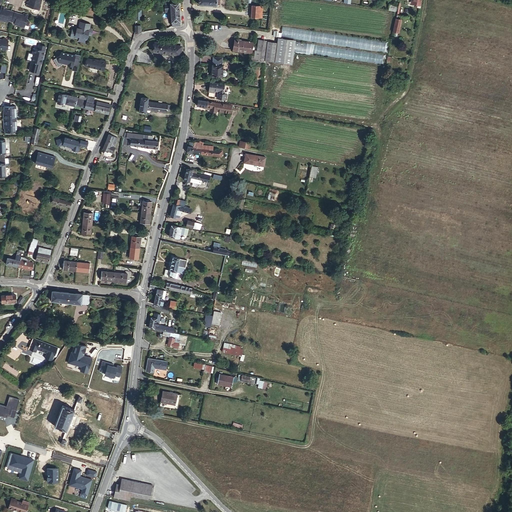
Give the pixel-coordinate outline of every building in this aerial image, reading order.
[(40,0),(28,0),(28,4),(27,4),(25,9),(39,13),(41,8),(40,8),(41,2),(40,1),(40,0)] [(180,0),(174,0),(174,3),(165,4),(165,12),(172,12),(173,23),(180,23),(180,0)] [(12,24),(15,14),(6,12),(6,10),(2,10),(0,18),(0,25),(2,26),(2,24),(8,26),(9,24),(12,24)] [(23,16),(15,14),(12,24),(15,25),(14,27),(20,28),(20,30),(24,31),(28,16),(24,14),(23,16)] [(396,19),(393,32),(398,33),(401,20),(396,19)] [(137,35),(140,34),(141,27),(137,27),(134,26),(133,37),(135,36),(137,35)] [(72,33),(70,40),(75,41),(76,39),(78,40),(87,42),(88,39),(91,39),(93,33),(90,32),(91,28),(86,27),(85,29),(80,27),(79,31),(77,31),(77,34),(72,33)] [(273,44),(270,63),(287,66),(290,42),(274,39),(273,44)] [(229,41),(227,52),(246,54),(247,44),(229,41)] [(174,55),(176,45),(154,42),(153,53),(174,55)] [(248,59),(247,62),(259,64),(260,42),(255,42),(253,53),(251,52),(250,59),(248,59)] [(260,42),(259,64),(261,64),(261,62),(270,63),(273,44),(260,42)] [(385,50),(385,42),(368,42),(368,50),(385,50)] [(26,64),(23,73),(32,75),(34,66),(35,67),(40,49),(33,48),(32,52),(28,51),(27,56),(28,56),(28,57),(26,64)] [(384,55),(371,53),(371,59),(374,59),(374,62),(383,64),(384,55)] [(71,58),(57,55),(56,59),(55,58),(50,61),(54,68),(58,66),(59,65),(64,66),(63,67),(68,68),(71,58)] [(95,64),(83,61),(82,68),(100,73),(102,64),(96,63),(95,64)] [(220,91),(222,83),(216,82),(216,86),(213,85),(212,90),(217,91),(216,98),(223,99),(224,92),(220,91)] [(67,104),(86,108),(87,105),(88,101),(81,99),(79,98),(61,93),(59,103),(64,104),(65,103),(67,103),(67,104)] [(95,97),(89,96),(89,97),(88,101),(87,105),(86,108),(109,114),(111,104),(99,101),(98,105),(94,104),(95,97)] [(170,110),(171,103),(147,102),(147,98),(140,98),(138,113),(146,113),(146,110),(166,111),(166,109),(170,110)] [(228,105),(194,99),(194,103),(193,105),(202,106),(202,109),(207,109),(207,111),(213,112),(213,110),(218,111),(218,109),(227,110),(228,105)] [(4,112),(5,119),(12,119),(18,119),(17,106),(6,106),(7,112),(4,112)] [(12,119),(5,119),(5,126),(8,126),(8,131),(19,131),(19,130),(18,119),(12,119)] [(144,126),(143,131),(150,132),(151,124),(146,124),(146,126),(144,126)] [(41,128),(35,126),(31,144),(35,145),(35,143),(38,143),(41,128)] [(128,144),(160,147),(161,139),(155,138),(155,134),(129,131),(128,144)] [(113,135),(111,144),(116,145),(116,146),(117,143),(118,144),(120,137),(113,135)] [(65,136),(56,140),(58,147),(63,145),(73,149),(72,151),(78,152),(81,147),(86,148),(88,142),(80,140),(80,142),(65,136)] [(190,150),(202,152),(204,141),(204,140),(192,138),(190,150)] [(1,155),(7,155),(9,155),(8,140),(0,140),(1,155)] [(204,141),(202,152),(224,155),(225,148),(213,146),(214,142),(204,141)] [(57,156),(40,152),(37,163),(54,166),(57,156)] [(267,165),(269,156),(248,153),(247,161),(267,165)] [(9,177),(7,158),(1,158),(2,165),(0,165),(0,177),(9,177)] [(194,167),(189,166),(186,177),(192,179),(193,175),(202,177),(211,179),(212,174),(194,170),(194,167)] [(214,176),(213,183),(221,184),(222,177),(214,176)] [(61,208),(63,202),(60,201),(60,199),(54,198),(52,206),(61,208)] [(180,202),(175,200),(171,213),(177,215),(178,213),(181,214),(183,208),(184,203),(180,202)] [(144,210),(153,211),(155,202),(146,201),(144,210)] [(61,208),(73,210),(75,204),(63,202),(61,208)] [(152,223),(153,211),(144,210),(143,222),(152,223)] [(87,212),(86,221),(94,222),(95,213),(87,212)] [(94,222),(86,221),(85,233),(93,234),(94,222)] [(183,224),(173,221),(171,232),(180,235),(183,224)] [(133,245),(142,246),(143,235),(134,234),(133,245)] [(38,238),(34,254),(38,255),(43,240),(38,238)] [(202,248),(228,254),(230,249),(204,242),(203,246),(202,248)] [(140,256),(142,246),(133,245),(131,255),(140,256)] [(47,254),(42,252),(41,252),(39,259),(51,263),(56,251),(48,249),(47,254)] [(171,265),(169,274),(176,275),(181,255),(173,254),(171,265)] [(9,264),(23,268),(25,261),(26,258),(22,257),(21,260),(11,257),(9,264)] [(65,269),(80,270),(81,262),(66,260),(65,269)] [(25,261),(23,268),(33,270),(34,263),(25,261)] [(81,262),(80,270),(91,271),(92,263),(81,262)] [(126,271),(127,264),(119,263),(118,270),(126,271)] [(102,279),(116,280),(117,272),(103,271),(102,279)] [(117,272),(116,280),(128,282),(129,273),(117,272)] [(168,279),(167,285),(168,285),(168,287),(190,292),(192,285),(168,279)] [(158,287),(154,301),(164,303),(167,288),(158,287)] [(52,290),(52,299),(87,302),(88,292),(68,291),(52,290)] [(152,313),(150,324),(164,328),(175,332),(177,327),(160,322),(162,311),(155,310),(155,313),(152,313)] [(28,331),(21,326),(19,330),(26,335),(28,331)] [(175,332),(164,328),(164,332),(170,334),(168,343),(173,344),(173,347),(178,349),(181,341),(179,339),(181,333),(175,332)] [(42,349),(45,340),(38,338),(34,349),(41,350),(42,349)] [(42,349),(60,354),(63,345),(45,340),(42,349)] [(222,352),(242,356),(244,347),(224,343),(222,352)] [(73,352),(71,351),(68,363),(81,367),(80,371),(89,374),(93,358),(84,355),(86,347),(75,344),(73,352)] [(150,354),(147,368),(154,370),(156,364),(166,366),(167,359),(150,354)] [(113,364),(102,360),(99,371),(105,373),(104,374),(114,377),(114,375),(119,377),(122,366),(117,365),(116,366),(113,365),(113,364)] [(224,371),(222,382),(235,384),(237,374),(224,371)] [(254,383),(254,382),(253,381),(253,377),(242,375),(241,381),(254,383)] [(264,389),(266,382),(260,380),(257,387),(264,389)] [(179,390),(164,388),(162,398),(177,401),(179,390)] [(7,406),(0,404),(0,415),(7,417),(7,415),(14,417),(19,398),(10,396),(7,406)] [(57,422),(55,430),(67,434),(74,410),(63,406),(61,411),(57,409),(53,421),(57,422)] [(35,460),(11,452),(6,468),(21,472),(19,477),(29,480),(35,460)] [(58,467),(47,467),(47,482),(58,483),(58,467)] [(82,470),(74,468),(69,485),(82,489),(80,495),(87,497),(92,479),(80,476),(82,470)] [(149,490),(151,490),(153,484),(122,478),(120,483),(146,489),(146,487),(150,488),(149,490)] [(118,493),(132,496),(140,498),(140,499),(144,500),(143,501),(147,502),(147,499),(150,499),(151,490),(149,490),(150,488),(146,487),(146,489),(120,483),(120,486),(116,485),(115,490),(119,491),(118,493)] [(130,501),(132,496),(118,493),(119,491),(115,490),(116,490),(114,496),(130,501)] [(13,511),(14,511),(17,511),(25,511),(28,504),(22,502),(21,505),(10,501),(7,510),(12,511),(13,511)]
